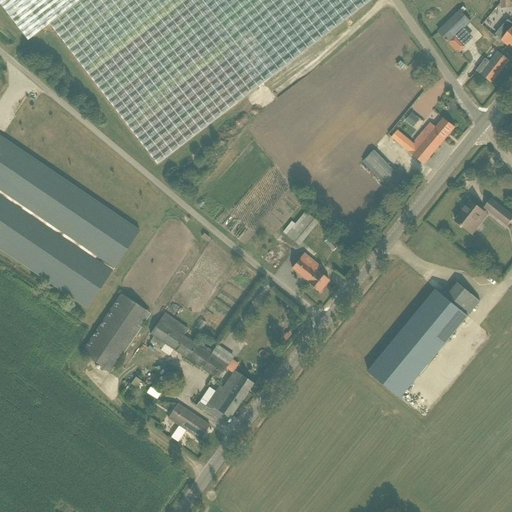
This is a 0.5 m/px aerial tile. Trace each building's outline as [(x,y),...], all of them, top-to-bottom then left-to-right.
[(157,165),(371,0),(0,0),(0,4),(27,40),(49,24),(157,165)] [(459,11),(438,31),(449,42),(470,22),(459,11)] [(510,43),(511,45),(511,22),(508,20),(496,35),(508,45),(510,43)] [(500,72),(509,60),(498,52),(489,63),(485,60),(476,71),(481,74),(481,75),(491,83),(500,72)] [(436,128),(430,123),(407,150),(424,164),(428,159),(429,159),(455,128),(443,119),(436,128)] [(0,248),(86,306),(138,229),(0,136),(0,248)] [(401,178),(374,149),(362,161),(389,189),(401,178)] [(511,216),(491,200),(485,208),(507,226),(511,220),(511,216)] [(468,231),(484,212),(471,201),(455,221),(468,231)] [(282,232),(296,245),(316,223),(304,212),(294,223),(291,221),(282,232)] [(338,247),(329,238),(324,242),(333,251),(338,247)] [(319,293),(329,281),(317,271),(320,267),(304,254),(292,268),(308,281),(307,283),(319,293)] [(458,283),(445,297),(468,316),(480,301),(458,283)] [(121,294),(81,353),(110,373),(150,314),(121,294)] [(228,366),(160,320),(150,334),(218,380),(228,366)] [(253,384),(234,371),(222,388),(218,394),(216,392),(203,410),(225,425),(253,384)] [(129,383),(140,391),(145,384),(134,376),(129,383)] [(146,392),(156,398),(159,393),(149,387),(146,392)] [(168,418),(200,440),(210,426),(177,404),(168,418)]
